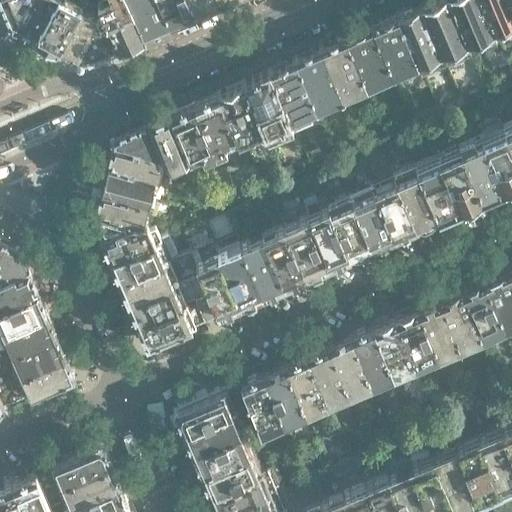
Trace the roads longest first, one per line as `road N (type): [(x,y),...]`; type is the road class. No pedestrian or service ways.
road 1 (residential): [(122,393),(511,223)]
road 2 (tertiary): [(135,78),(319,0)]
road 3 (residential): [(122,393),(50,211)]
road 4 (residential): [(0,447),(122,393)]
road 5 (residential): [(171,511),(122,393)]
